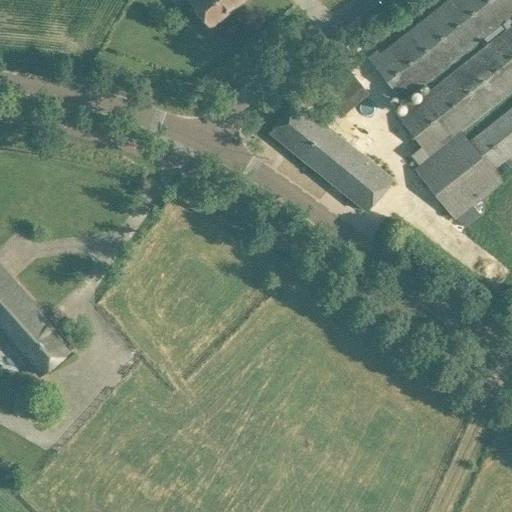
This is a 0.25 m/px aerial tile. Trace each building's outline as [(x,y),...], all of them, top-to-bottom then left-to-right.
[(188,0),(210,27),(244,0),(188,0)] [(402,100),(511,12),(511,0),(448,0),(381,54),(377,49),(368,56),(402,100)] [(511,24),(398,116),(421,147),(411,154),(418,165),(414,168),(456,218),(457,217),(464,226),(480,214),(473,205),(475,203),(501,183),(498,177),(511,166),(511,106),(471,140),(463,131),(511,90),(511,24)] [(342,60),(313,84),(339,115),(367,92),(342,60)] [(294,100),(269,131),(366,210),(392,179),(377,166),(362,154),(333,131),(310,113),(294,100)] [(0,329),(39,374),(70,346),(0,265),(0,329)]
